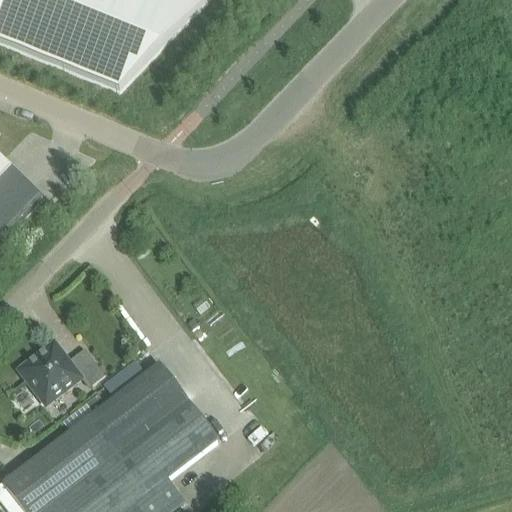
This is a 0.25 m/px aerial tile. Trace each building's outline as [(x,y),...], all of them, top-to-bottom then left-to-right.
[(0,0),(0,46),(121,96),(213,0),(0,0)] [(0,247),(45,201),(11,168),(8,171),(0,163),(0,247)] [(20,373),(47,408),(82,381),(55,346),(20,373)] [(173,511),(185,503),(169,482),(219,443),(160,366),(106,407),(94,417),(0,489),(0,502),(7,511),(173,511)] [(87,380),(93,389),(106,379),(100,370),(87,380)] [(99,397),(86,407),(94,417),(106,407),(99,397)]
